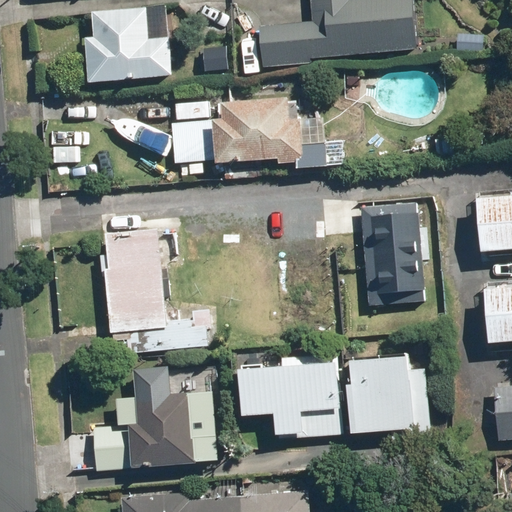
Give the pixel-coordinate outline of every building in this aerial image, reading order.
[(260,21),(263,62),(312,58),(311,52),(417,43),(413,0),(309,0),(311,16),(260,21)] [(86,33),(90,79),(174,71),(170,32),(148,34),(146,3),(93,8),(95,32),(86,33)] [(215,113),(219,158),(280,152),(281,158),(299,157),(299,162),(328,159),(326,138),(303,140),(301,113),(291,114),(289,91),(224,97),(226,112),(215,113)] [(172,103),(173,119),(207,117),(205,101),(172,103)] [(169,123),(173,164),(213,160),(210,119),(169,123)] [(83,165),(83,147),(54,147),(54,165),(83,165)] [(511,187),(480,190),(484,243),(511,240),(511,187)] [(421,201),(359,207),(369,311),(430,305),(421,201)] [(106,269),(111,333),(131,331),(133,353),(207,346),(205,326),(192,327),(191,319),(167,321),(159,228),(106,232),(109,269),(106,269)] [(511,281),(489,284),(494,338),(511,336),(511,281)] [(348,374),(352,423),(389,420),(391,448),(431,445),(425,359),(413,360),(412,348),(351,352),(353,374),(348,374)] [(242,360),(245,406),(276,404),(277,429),(344,424),(339,354),(242,360)] [(511,380),(494,382),(499,436),(511,434),(511,380)] [(134,418),(137,463),(201,458),(201,456),(224,454),(222,427),(208,428),(207,412),(221,411),(219,387),(194,389),(194,386),(140,391),(142,418),(134,418)] [(311,511),(309,486),(191,496),(190,487),(122,493),(124,511),(311,511)]
